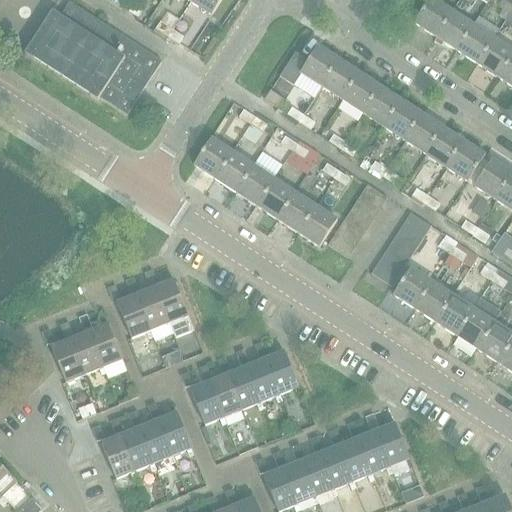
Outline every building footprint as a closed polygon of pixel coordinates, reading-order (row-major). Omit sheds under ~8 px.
[(130,2),(126,0),(115,0),(114,2),(126,9),(130,2)] [(190,0),(189,2),(211,16),(221,0),(190,0)] [(429,0),(413,24),(435,38),(452,12),(432,0),(429,0)] [(511,9),(511,5),(503,0),(501,0),(498,6),(510,13),(511,9)] [(130,2),(126,9),(138,16),(142,10),(130,2)] [(144,90),(161,62),(69,3),(60,16),(52,11),(24,54),(97,101),(99,98),(126,116),(144,90)] [(452,12),(435,38),(456,51),(472,26),(452,12)] [(172,30),(160,22),(156,28),(168,36),(172,30)] [(472,26),(456,51),(476,65),(493,39),(472,26)] [(172,30),(168,36),(179,44),(183,37),(172,30)] [(511,51),(493,39),(476,65),(497,78),(511,54),(511,51)] [(322,88),(339,61),(318,47),(309,61),(296,52),(280,77),(294,86),(301,75),(322,88)] [(511,54),(497,78),(511,87),(511,54)] [(339,61),(322,88),(342,101),(360,75),(339,61)] [(360,75),(342,101),(363,115),(381,88),(360,75)] [(381,88),(363,115),(384,128),(401,101),(381,88)] [(277,109),(283,100),(270,91),(265,100),(277,109)] [(401,101),(384,128),(404,142),(422,115),(401,101)] [(287,115),(299,122),(303,116),(291,108),(287,115)] [(239,117),(250,125),(255,118),(243,110),(239,117)] [(422,115),(404,142),(425,155),(443,128),(422,115)] [(303,116),(299,122),(310,130),(315,123),(303,116)] [(255,118),(250,125),(262,132),(266,125),(255,118)] [(443,128),(425,155),(446,169),(463,141),(443,128)] [(328,142),(340,150),(345,143),(333,135),(328,142)] [(280,144),(292,152),(296,145),(284,137),(280,144)] [(193,166),(215,180),(233,153),(211,139),(193,166)] [(463,141),(446,169),(467,182),(485,155),(463,141)] [(345,143),(340,150),(352,157),(356,150),(345,143)] [(296,145),(292,152),(304,159),(308,152),(296,145)] [(233,153),(215,180),(236,193),(253,166),(233,153)] [(473,187),(495,201),(511,174),(511,173),(491,160),(473,187)] [(382,177),(386,170),(375,162),(370,169),(382,177)] [(322,171),(334,178),(338,172),(326,164),(322,171)] [(253,166),(236,193),(256,207),(274,180),(253,166)] [(394,184),(398,178),(386,170),(382,177),(394,184)] [(338,172),(334,178),(345,186),(349,179),(338,172)] [(511,174),(495,201),(511,212),(511,174)] [(274,180),(256,207),(277,220),(295,193),(274,180)] [(367,186),(360,196),(380,209),(387,199),(367,186)] [(424,204),(428,197),(417,189),(415,192),(412,196),(424,204)] [(295,193),(277,220),(298,234),(315,206),(295,193)] [(360,196),(354,206),(374,219),(380,209),(360,196)] [(428,197),(424,204),(436,212),(440,205),(428,197)] [(315,206),(298,234),(319,248),(337,221),(315,206)] [(354,206),(347,216),(367,229),(374,219),(354,206)] [(410,214),(404,224),(424,237),(430,227),(410,214)] [(347,216),(341,226),(361,239),(367,229),(347,216)] [(473,236),(477,229),(466,221),(461,228),(473,236)] [(404,224),(397,234),(417,247),(424,237),(404,224)] [(341,226),(334,236),(354,249),(361,239),(341,226)] [(489,236),(477,229),(473,236),(485,243),(489,236)] [(397,234),(391,244),(411,257),(417,247),(397,234)] [(354,249),(334,236),(328,246),(348,259),(354,249)] [(438,247),(450,254),(454,247),(443,239),(438,247)] [(391,244),(384,254),(404,267),(411,257),(391,244)] [(461,262),(466,255),(454,247),(450,254),(461,262)] [(503,255),(511,261),(511,251),(507,249),(503,255)] [(384,254),(377,264),(398,277),(404,267),(384,254)] [(398,277),(377,264),(371,274),(391,287),(398,277)] [(480,273),(492,281),(496,274),(484,267),(480,273)] [(393,296),(414,309),(432,283),(410,269),(393,296)] [(148,286),(156,283),(152,271),(144,274),(148,286)] [(496,274),(492,281),(503,288),(508,282),(496,274)] [(130,293),(138,290),(133,279),(125,282),(130,293)] [(193,330),(173,280),(154,287),(168,323),(169,323),(175,337),(193,330)] [(432,283),(414,309),(435,323),(453,296),(432,283)] [(111,301),(119,298),(115,286),(106,289),(111,301)] [(154,287),(135,295),(150,330),(168,323),(154,287)] [(150,330),(135,295),(116,302),(131,338),(150,330)] [(453,296),(435,323),(456,336),(473,310),(453,296)] [(477,350),(494,323),(501,313),(480,300),(473,310),(456,336),(477,350)] [(83,331),(91,327),(86,316),(78,319),(83,331)] [(64,338),(72,335),(68,323),(59,326),(64,338)] [(511,334),(494,323),(477,350),(497,363),(511,341),(511,334)] [(108,324),(89,332),(103,368),(122,360),(108,324)] [(45,345),(54,342),(49,331),(41,334),(45,345)] [(89,332),(70,340),(85,375),(103,368),(89,332)] [(85,375),(70,340),(51,347),(65,383),(85,375)] [(511,341),(497,363),(511,372),(511,341)] [(259,358),(267,354),(262,343),(254,346),(259,358)] [(240,365),(248,362),(244,350),(236,354),(240,365)] [(285,352),(265,360),(280,396),(299,388),(285,352)] [(222,373),(230,369),(225,358),(217,361),(222,373)] [(265,360),(247,367),(261,403),(280,396),(265,360)] [(203,380),(211,377),(207,365),(198,369),(203,380)] [(247,367),(228,375),(243,411),(261,403),(247,367)] [(184,388),(193,384),(188,373),(180,376),(184,388)] [(228,375),(210,382),(224,418),(243,411),(228,375)] [(224,418),(210,382),(191,390),(205,426),(224,418)] [(151,419),(159,416),(155,404),(147,407),(151,419)] [(133,426),(141,423),(136,412),(128,415),(133,426)] [(177,413),(157,421),(172,456),(191,448),(177,413)] [(370,430),(378,426),(373,415),(365,418),(370,430)] [(114,434),(122,431),(118,419),(110,422),(114,434)] [(157,421),(139,428),(153,464),(172,456),(157,421)] [(351,437),(359,434),(355,422),(347,426),(351,437)] [(395,423),(376,431),(391,467),(395,476),(409,471),(405,461),(410,459),(395,423)] [(95,441),(104,438),(99,427),(91,430),(95,441)] [(139,428),(120,436),(135,471),(153,464),(139,428)] [(333,445),(341,441),(336,430),(328,433),(333,445)] [(376,431),(358,438),(372,474),(391,467),(376,431)] [(135,471),(120,436),(101,444),(116,479),(135,471)] [(314,452),(322,449),(317,437),(309,441),(314,452)] [(358,438),(339,446),(354,482),(372,474),(358,438)] [(295,460),(304,456),(299,445),(291,448),(295,460)] [(339,446),(321,453),(335,489),(354,482),(339,446)] [(277,467),(285,464),(281,452),(272,456),(277,467)] [(321,453),(302,461),(317,497),(335,489),(321,453)] [(259,474),(267,471),(262,460),(254,463),(259,474)] [(302,461),(284,468),(298,504),(317,497),(302,461)] [(0,465),(0,495),(2,497),(17,482),(0,465)] [(298,504),(284,468),(264,476),(272,496),(279,511),(298,504)] [(419,485),(400,493),(405,504),(424,497),(419,485)] [(480,502),(488,499),(483,487),(475,490),(480,502)] [(230,505),(238,502),(232,489),(224,492),(226,497),(230,505)] [(462,510),(470,506),(465,494),(457,498),(462,510)] [(511,511),(505,495),(486,503),(489,511),(511,511)] [(210,511),(212,511),(219,509),(214,497),(206,500),(210,511)] [(41,511),(43,511),(32,499),(18,511),(41,511)] [(259,511),(254,499),(235,506),(237,511),(259,511)] [(440,511),(450,511),(446,502),(438,505),(440,511)] [(489,511),(486,503),(467,511),(489,511)]
